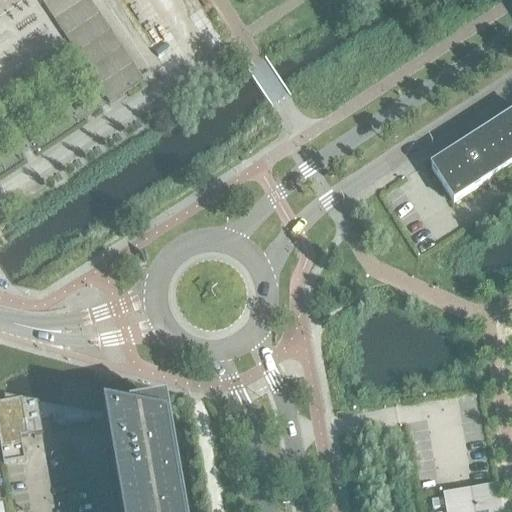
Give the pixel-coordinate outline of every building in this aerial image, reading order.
[(144,83),(89,0),(49,0),(43,4),(69,43),(110,105),(144,83)] [(511,167),(511,117),(431,170),(454,205),(511,167)] [(43,435),(42,426),(38,404),(3,397),(4,401),(0,401),(0,443),(4,465),(24,462),(20,439),(43,435)] [(130,422),(102,416),(103,418),(104,425),(108,448),(118,511),(184,511),(167,409),(129,416),(130,422)] [(497,511),(496,499),(448,507),(449,511),(497,511)] [(443,501),(431,503),(433,511),(434,511),(445,510),(443,501)]
